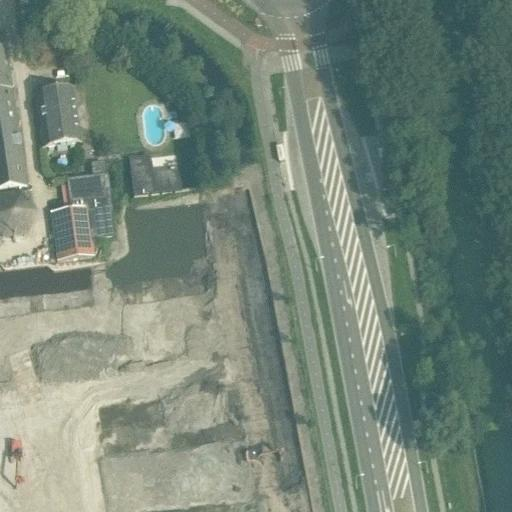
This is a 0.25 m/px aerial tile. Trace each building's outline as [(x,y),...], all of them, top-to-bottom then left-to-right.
[(8,90),(13,87),(11,78),(6,76),(2,53),(0,52),(0,193),(24,189),(8,90)] [(32,98),(40,153),(79,147),(71,93),(32,98)] [(148,160),(128,163),(129,166),(133,200),(136,200),(153,198),(150,178),(148,160)] [(70,213),(50,216),(56,265),(92,260),(90,246),(99,245),(99,243),(112,241),(115,241),(107,177),(105,177),(104,178),(92,179),(66,183),(70,213)] [(0,240),(1,242),(25,239),(33,217),(18,198),(17,191),(0,193),(0,240)] [(206,296),(191,298),(194,322),(208,321),(209,326),(208,326),(209,337),(210,337),(212,350),(221,349),(222,353),(235,351),(235,347),(237,347),(235,330),(239,330),(237,315),(233,316),(231,299),(207,302),(206,296)] [(178,306),(154,309),(160,357),(161,357),(162,360),(176,358),(176,355),(184,354),(181,324),(194,322),(191,298),(177,300),(178,306)] [(129,306),(115,308),(118,332),(131,331),(135,360),(144,359),(144,363),(159,361),(158,357),(160,357),(154,309),(129,312),(129,306)] [(101,316),(77,319),(83,367),(85,366),(85,370),(99,368),(99,365),(108,363),(104,334),(118,332),(115,308),(100,310),(101,316)] [(52,316),(38,318),(39,324),(40,336),(41,342),(55,340),(58,370),(67,369),(68,372),(82,371),(82,367),(83,367),(77,319),(53,322),(52,316)] [(39,324),(5,328),(11,376),(13,376),(13,379),(28,377),(27,374),(36,373),(31,337),(40,336),(39,324)] [(5,328),(0,328),(0,381),(2,381),(1,377),(11,376),(5,328)] [(254,389),(231,392),(236,434),(260,431),(258,416),(261,415),(260,404),(256,405),(254,389)] [(197,397),(188,398),(193,439),(215,437),(209,395),(208,395),(207,392),(196,393),(197,397)] [(231,392),(209,395),(215,437),(236,434),(231,392)] [(154,402),(145,403),(150,445),(172,442),(167,401),(165,401),(165,397),(154,399),(154,402)] [(188,398),(167,401),(172,442),(193,439),(188,398)] [(124,405),(129,447),(150,445),(145,403),(125,406),(124,405)] [(102,434),(99,435),(100,446),(104,445),(104,451),(129,447),(124,405),(99,408),(102,434)] [(247,453),(239,454),(240,466),(248,465),(247,453)] [(239,454),(231,455),(232,467),(240,466),(239,454)] [(204,458),(196,459),(197,471),(205,470),(204,458)] [(196,459),(188,460),(189,472),(197,471),(196,459)] [(161,464),(153,465),(155,477),(162,476),(161,464)] [(153,465),(145,466),(147,478),(155,477),(153,465)] [(132,468),(124,469),(125,481),(133,480),(132,468)] [(249,472),(241,473),(243,485),(251,484),(249,472)] [(241,473),(233,474),(235,486),(243,485),(241,473)] [(206,478),(198,479),(200,491),(208,490),(206,478)] [(198,479),(190,480),(192,492),(200,491),(198,479)] [(163,483),(156,484),(157,496),(165,495),(163,483)] [(156,484),(148,485),(149,497),(157,496),(156,484)] [(134,487),(126,488),(128,500),(136,499),(134,487)]
